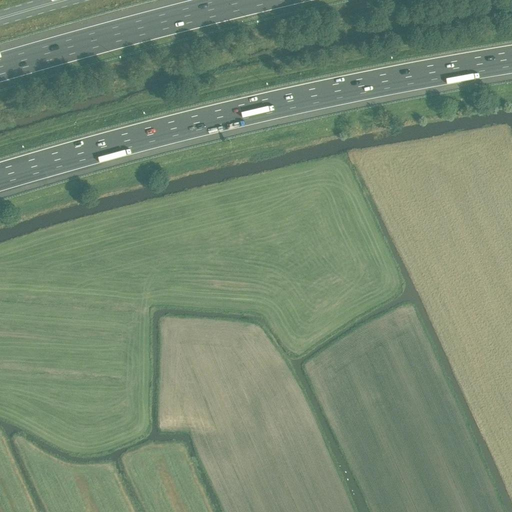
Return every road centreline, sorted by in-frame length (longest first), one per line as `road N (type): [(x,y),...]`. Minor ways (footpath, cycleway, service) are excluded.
road 1 (motorway): [(0,177),(309,97),(511,60)]
road 2 (motorway): [(250,0),(0,68)]
